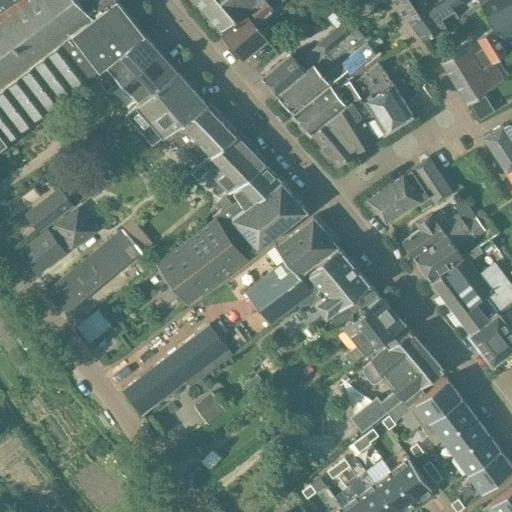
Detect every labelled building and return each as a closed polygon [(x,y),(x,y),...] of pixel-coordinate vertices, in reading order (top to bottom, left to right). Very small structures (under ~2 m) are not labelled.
[(0,77),(100,0),(17,0),(0,13),(0,77)] [(144,34),(117,0),(100,0),(0,77),(0,146),(7,141),(7,142),(73,91),(95,73),(100,69),(144,34)] [(0,0),(0,10),(14,0),(0,0)] [(195,0),(221,28),(254,0),(195,0)] [(257,0),(222,29),(244,56),(266,37),(253,22),(270,9),(271,10),(281,0),(257,0)] [(408,19),(438,0),(395,0),(408,19)] [(438,0),(408,19),(422,39),(424,38),(444,26),(444,24),(457,16),(452,7),(464,0),(438,0)] [(492,25),(508,50),(509,52),(511,50),(511,0),(489,0),(481,4),(492,25)] [(262,77),(277,93),(306,68),(348,32),(340,23),(314,43),(316,45),(306,53),(308,55),(300,61),(291,51),(262,77)] [(277,93),(293,113),(334,80),(329,74),(324,78),(318,71),(333,58),(343,51),(347,57),(367,41),(363,36),(355,25),(348,32),(306,68),(277,93)] [(508,50),(492,25),(442,55),(467,97),(502,77),(493,60),(508,50)] [(95,73),(93,74),(101,83),(110,76),(108,73),(111,70),(114,73),(122,82),(125,79),(126,80),(160,51),(144,34),(100,69),(95,73)] [(369,41),(341,62),(348,70),(349,70),(350,71),(376,52),(369,41)] [(126,80),(141,100),(177,71),(160,51),(126,80)] [(365,123),(375,137),(412,114),(393,82),(378,61),(355,78),(351,81),(375,115),(365,123)] [(341,62),(329,74),(334,80),(335,81),(348,70),(341,62)] [(184,121),(206,103),(177,71),(141,100),(137,104),(156,125),(145,134),(153,143),(162,135),(182,120),(184,121)] [(93,74),(73,91),(86,108),(107,91),(101,83),(93,74)] [(350,100),(311,131),(338,165),(375,137),(365,123),(375,115),(351,81),(355,78),(353,76),(339,86),(342,89),(350,100)] [(342,89),(337,93),(332,88),(337,83),(335,81),(334,80),(293,113),(309,132),(311,131),(350,100),(342,89)] [(200,163),(201,163),(237,134),(235,135),(206,103),(184,121),(171,131),(176,137),(177,137),(199,165),(200,163)] [(485,135),(507,170),(511,166),(511,119),(502,124),(485,135)] [(235,135),(201,163),(209,172),(217,180),(228,192),(232,189),(264,164),(262,162),(263,161),(256,154),(254,154),(235,135)] [(412,167),(413,168),(404,175),(403,173),(367,197),(385,220),(394,215),(396,217),(421,200),(431,194),(435,201),(452,190),(428,156),(412,167)] [(224,210),(216,216),(217,217),(223,225),(232,217),(282,180),(265,163),(264,164),(232,189),(239,199),(232,204),(225,209),(224,210)] [(307,209),(282,180),(232,217),(259,248),(307,209)] [(60,188),(27,214),(39,230),(73,204),(60,188)] [(225,195),(217,202),(223,209),(224,210),(225,209),(232,204),(231,202),(225,195)] [(55,225),(49,229),(66,251),(72,246),(73,248),(98,229),(79,204),(54,224),(55,225)] [(402,240),(414,256),(465,222),(458,213),(446,222),(446,223),(441,226),(432,213),(417,224),(419,228),(402,240)] [(317,260),(338,244),(314,216),(276,245),(284,255),(281,259),(283,261),(246,292),(270,324),(297,304),(314,290),(303,277),(320,264),(317,260)] [(465,223),(471,232),(475,237),(486,230),(476,216),(465,223)] [(247,257),(223,225),(217,217),(157,264),(186,303),(247,257)] [(471,232),(465,223),(465,222),(414,256),(429,278),(462,255),(453,243),(456,241),(457,242),(471,232)] [(67,312),(139,249),(122,228),(48,289),(67,312)] [(38,273),(66,251),(49,229),(21,251),(38,273)] [(315,304),(325,317),(369,283),(338,244),(317,260),(320,264),(303,277),(314,290),(297,304),(303,312),(315,304)] [(431,280),(470,330),(496,310),(511,299),(511,286),(495,264),(479,274),(466,256),(431,280)] [(369,283),(325,317),(327,316),(336,328),(342,323),(357,342),(344,354),(351,363),(365,351),(365,352),(381,340),(404,321),(369,283)] [(511,299),(496,310),(470,330),(494,361),(511,346),(511,299)] [(99,308),(77,326),(89,341),(111,324),(99,308)] [(404,321),(381,340),(385,345),(393,354),(416,336),(404,321)] [(191,384),(232,353),(210,323),(124,389),(142,412),(186,378),(191,384)] [(393,354),(385,345),(370,357),(372,360),(363,366),(363,371),(371,382),(377,383),(386,376),(396,390),(381,401),(377,396),(350,416),(361,430),(419,384),(421,386),(443,368),(416,336),(393,354)] [(448,377),(407,407),(408,408),(408,407),(410,410),(421,425),(422,426),(462,396),(461,395),(461,396),(454,386),(454,385),(453,385),(451,382),(451,381),(450,381),(449,379),(448,378),(448,377)] [(462,396),(422,426),(435,443),(474,413),(467,404),(468,404),(467,403),(464,400),(465,400),(464,399),(462,396)] [(196,406),(209,422),(217,415),(203,399),(196,406)] [(474,413),(435,443),(443,438),(455,454),(487,431),(480,421),(481,421),(480,420),(480,421),(477,417),(478,417),(477,417),(477,416),(477,417),(474,413)] [(389,415),(382,421),(388,429),(395,424),(389,415)] [(373,428),(364,434),(370,441),(378,435),(373,428)] [(487,431),(455,454),(468,471),(500,448),(493,439),(493,438),(490,435),(490,434),(487,431)] [(364,434),(353,443),(359,452),(371,443),(370,441),(364,434)] [(417,442),(410,448),(416,456),(423,451),(417,442)] [(468,471),(467,472),(468,473),(468,472),(481,490),(482,491),(511,468),(511,464),(506,456),(506,455),(505,455),(503,452),(503,451),(502,451),(500,449),(501,448),(500,447),(500,448),(468,471)] [(408,457),(392,469),(415,501),(422,496),(423,496),(424,496),(423,495),(429,491),(430,491),(430,490),(431,489),(432,489),(433,489),(408,456),(407,457),(408,457)] [(344,458),(336,464),(341,472),(350,465),(344,458)] [(383,458),(366,470),(375,482),(397,511),(400,511),(415,501),(392,469),(383,458)] [(430,460),(423,465),(429,474),(436,468),(430,460)] [(336,464),(327,471),(333,478),(341,472),(336,464)] [(436,468),(429,474),(435,482),(442,477),(436,468)] [(397,511),(375,482),(358,494),(370,511),(397,511)] [(315,491),(310,484),(301,491),(307,498),(315,491)] [(511,511),(511,486),(482,508),(483,509),(485,511),(511,511)] [(370,511),(358,494),(341,507),(344,511),(370,511)] [(457,496),(449,501),(456,510),(463,504),(457,496)]
